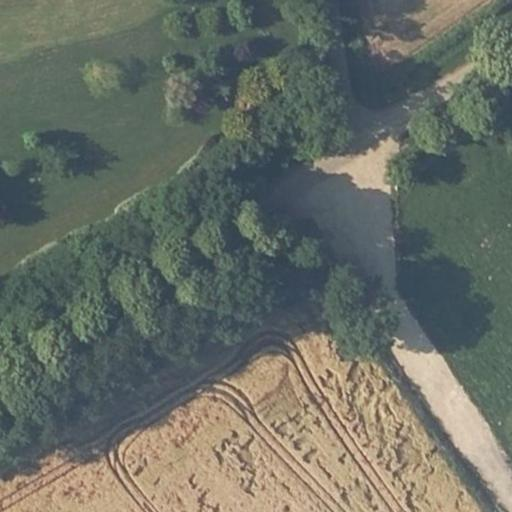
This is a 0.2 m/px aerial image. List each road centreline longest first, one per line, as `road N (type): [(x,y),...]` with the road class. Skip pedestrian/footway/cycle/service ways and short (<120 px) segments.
road 1 (tertiary): [(0,351),(348,150)]
road 2 (tertiary): [(348,150),(511,38)]
road 3 (unclassified): [(332,0),(348,150)]
